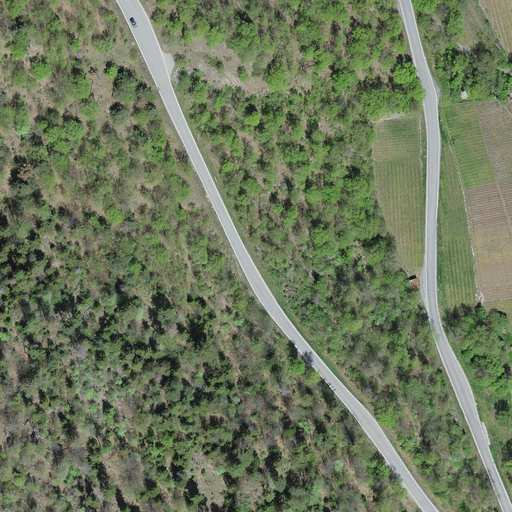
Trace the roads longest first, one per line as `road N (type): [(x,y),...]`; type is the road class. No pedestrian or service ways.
road 1 (tertiary): [(125,0),(260,290),(431,511)]
road 2 (tertiary): [(508,511),(434,322),(431,110),(404,0)]
